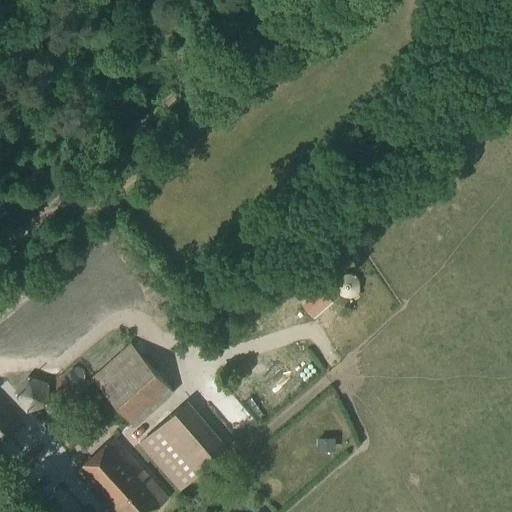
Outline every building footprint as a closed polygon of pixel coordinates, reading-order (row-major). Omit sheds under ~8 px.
[(129,343),(92,376),(135,425),(172,391),(129,343)] [(14,368),(26,376),(36,359),(23,352),(14,368)] [(328,360),(309,371),(316,382),(334,371),(328,360)] [(0,399),(0,442),(21,423),(0,399)] [(184,405),(134,447),(143,457),(149,452),(161,466),(180,488),(224,450),(184,405)] [(111,511),(151,511),(168,497),(113,436),(74,470),(111,511)]
